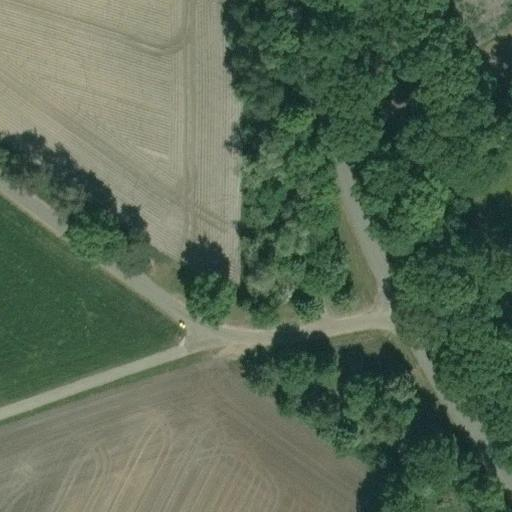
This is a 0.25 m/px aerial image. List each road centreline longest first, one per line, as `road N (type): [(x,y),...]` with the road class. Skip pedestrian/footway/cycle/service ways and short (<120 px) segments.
road 1 (residential): [(397,313),(308,337),(256,342),(219,334),(193,324),(0,185)]
road 2 (residential): [(299,0),(345,191),(397,313)]
road 3 (track): [(219,334),(0,416)]
road 4 (unclassified): [(397,313),(511,491)]
